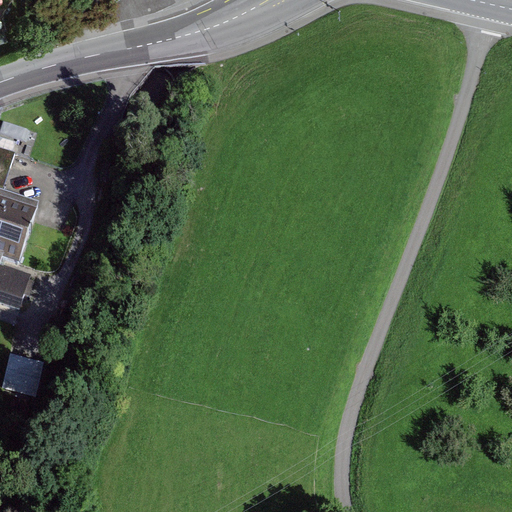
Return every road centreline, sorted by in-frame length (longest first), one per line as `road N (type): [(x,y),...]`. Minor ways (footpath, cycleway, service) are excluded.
road 1 (unclassified): [(337,511),(338,459),(407,275),(489,4)]
road 2 (tertiary): [(252,11),(0,84)]
